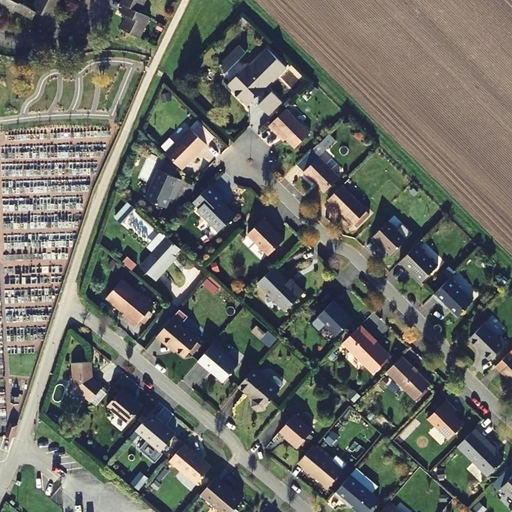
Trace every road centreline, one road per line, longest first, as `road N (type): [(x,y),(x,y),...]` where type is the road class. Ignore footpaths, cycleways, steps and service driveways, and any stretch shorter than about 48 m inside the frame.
road 1 (residential): [(511,426),(439,363),(436,340),(371,273),(326,242),(246,163)]
road 2 (residential): [(65,307),(110,167),(185,0)]
road 3 (residential): [(65,307),(223,432),(249,474),(301,511)]
road 4 (residential): [(0,485),(65,307)]
